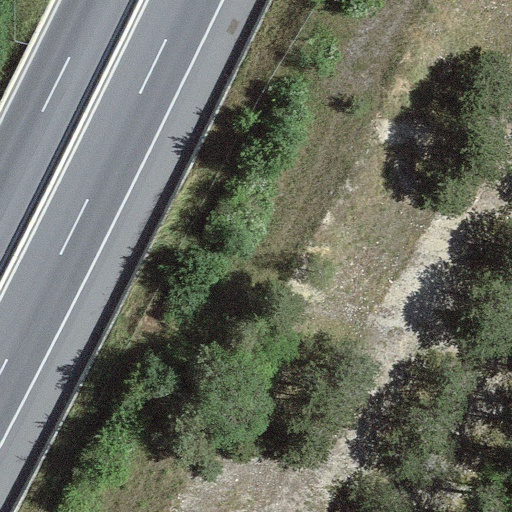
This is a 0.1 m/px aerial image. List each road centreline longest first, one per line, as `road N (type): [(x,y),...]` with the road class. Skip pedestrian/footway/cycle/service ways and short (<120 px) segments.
road 1 (trunk): [(0,373),(185,0)]
road 2 (trunk): [(97,0),(0,198)]
